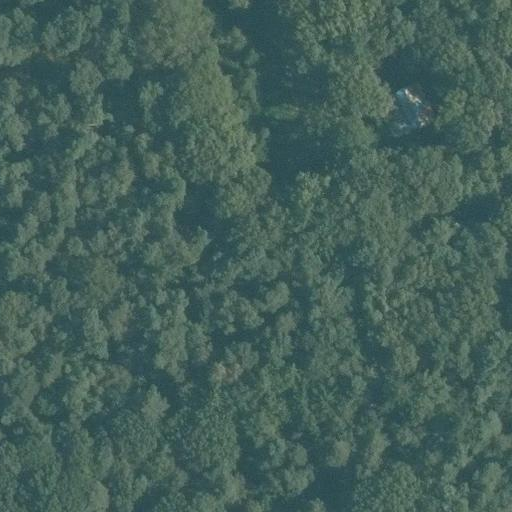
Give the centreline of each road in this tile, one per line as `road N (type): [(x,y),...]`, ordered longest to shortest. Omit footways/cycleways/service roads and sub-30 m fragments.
road 1 (unclassified): [(414,511),(288,0)]
road 2 (track): [(511,63),(314,0)]
